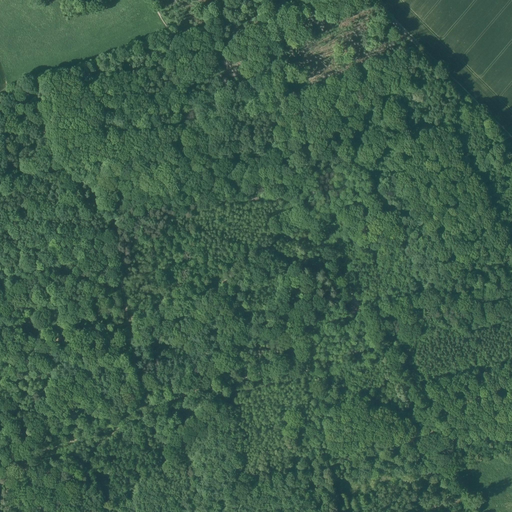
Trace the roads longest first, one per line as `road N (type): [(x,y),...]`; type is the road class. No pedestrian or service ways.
road 1 (track): [(142,405),(113,231),(119,203),(292,200),(362,310)]
road 2 (track): [(362,310),(308,330),(307,369),(142,405),(78,440),(12,461),(9,511)]
road 3 (track): [(308,330),(286,263),(264,250),(212,291),(156,302),(110,329),(52,339),(45,375),(0,381)]
road 4 (track): [(511,262),(362,310),(479,511)]
road 5 (track): [(194,200),(178,62),(150,0)]
road 6 (unknown): [(25,511),(40,477),(95,447),(142,405)]
